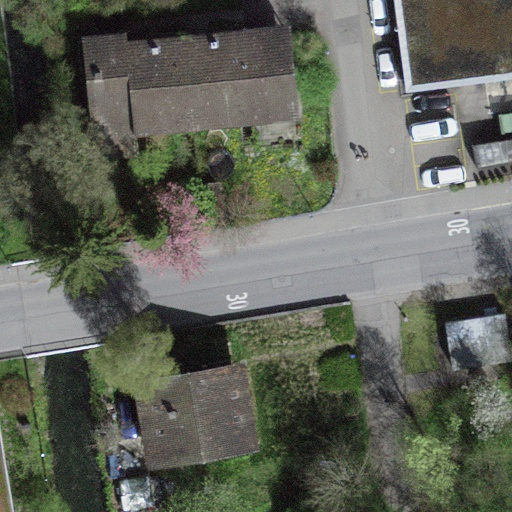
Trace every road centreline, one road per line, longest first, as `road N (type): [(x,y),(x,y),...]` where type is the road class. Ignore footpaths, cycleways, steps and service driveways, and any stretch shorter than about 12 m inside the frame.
road 1 (residential): [(0,318),(371,262)]
road 2 (residential): [(371,262),(343,0)]
road 3 (residential): [(371,262),(511,242)]
